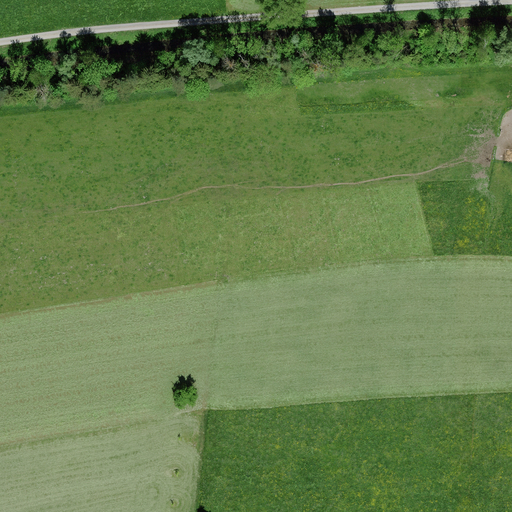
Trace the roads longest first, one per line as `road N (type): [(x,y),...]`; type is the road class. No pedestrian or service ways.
road 1 (track): [(511,1),(95,30),(0,44)]
road 2 (track): [(223,323),(200,511)]
